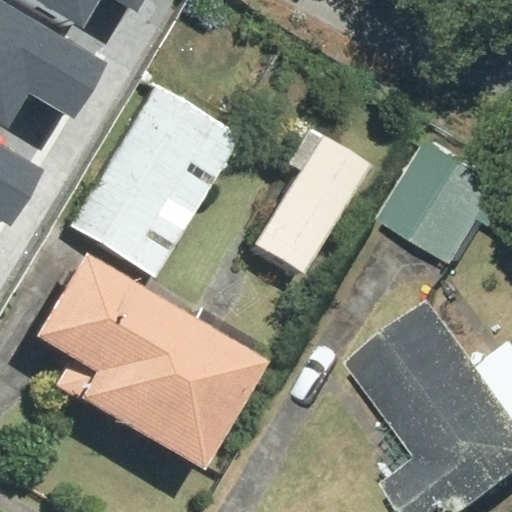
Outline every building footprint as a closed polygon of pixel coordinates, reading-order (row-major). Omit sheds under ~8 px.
[(17,0),(75,33),(93,0),(110,0),(140,17),(150,0),(17,0)] [(0,125),(13,133),(37,93),(79,117),(108,67),(0,4),(0,125)] [(240,133),(151,83),(65,235),(154,284),(240,133)] [(364,165),(296,128),(276,166),(289,173),(244,254),(299,284),(364,165)] [(495,227),(511,236),(511,180),(437,137),(389,219),(471,267),(495,227)] [(0,212),(10,219),(40,168),(0,145),(0,212)] [(71,400),(196,475),(273,347),(197,302),(181,328),(72,262),(23,343),(83,379),(71,400)] [(390,468),(424,511),(487,511),(511,493),(511,353),(498,365),(447,299),(360,366),(421,444),(390,468)]
